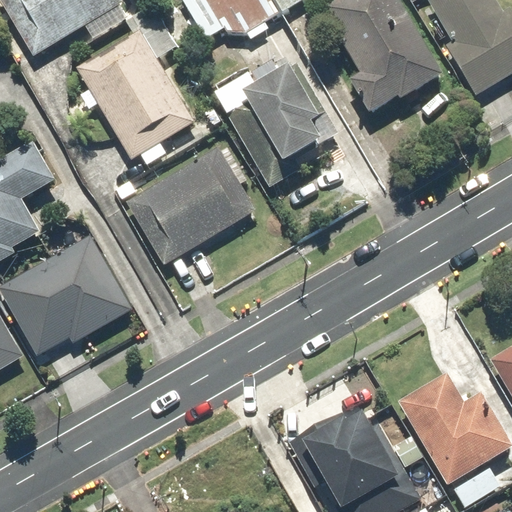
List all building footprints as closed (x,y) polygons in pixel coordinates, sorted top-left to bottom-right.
[(2,0),(37,58),(121,9),(115,0),(2,0)] [(209,0),(235,45),(312,1),(311,0),(209,0)] [(345,0),(325,12),(386,114),(413,98),(413,99),(447,79),(400,0),(345,0)] [(445,0),(427,10),(477,98),(511,77),(511,26),(497,0),(445,0)] [(143,37),(81,72),(135,166),(198,130),(143,37)] [(329,116),(302,69),(226,112),(272,194),(307,174),(302,164),(330,148),(316,124),(329,116)] [(0,269),(19,259),(15,252),(44,237),(25,203),(58,184),(36,147),(0,167),(0,269)] [(130,208),(169,271),(259,215),(219,152),(130,208)] [(6,288),(45,361),(136,313),(97,240),(6,288)] [(0,378),(28,362),(0,313),(0,378)] [(511,354),(496,364),(511,391),(511,354)] [(511,442),(485,396),(467,406),(449,376),(401,404),(450,488),(499,460),(498,458),(511,449),(511,442)] [(363,404),(295,447),(335,511),(396,511),(421,497),(363,404)]
